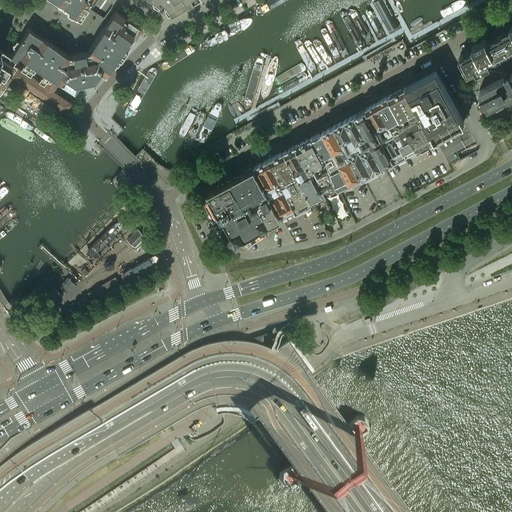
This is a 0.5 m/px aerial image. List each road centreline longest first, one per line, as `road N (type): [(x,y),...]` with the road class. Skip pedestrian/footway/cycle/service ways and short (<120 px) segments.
road 1 (residential): [(459,90),(486,140),(480,158),(333,237),(252,256),(219,252),(182,188)]
road 2 (residential): [(102,511),(248,419),(347,337),(455,299)]
road 3 (secondary): [(365,511),(276,391),(235,373),(185,388),(67,461)]
road 4 (primary): [(511,166),(338,257),(199,302)]
road 5 (primary): [(221,319),(349,278),(511,190)]
road 6 (residential): [(437,50),(182,188)]
road 7 (residential): [(164,25),(87,110),(90,124),(163,199)]
road 8 (primary): [(51,406),(221,319)]
road 9 (primary): [(199,302),(39,385)]
